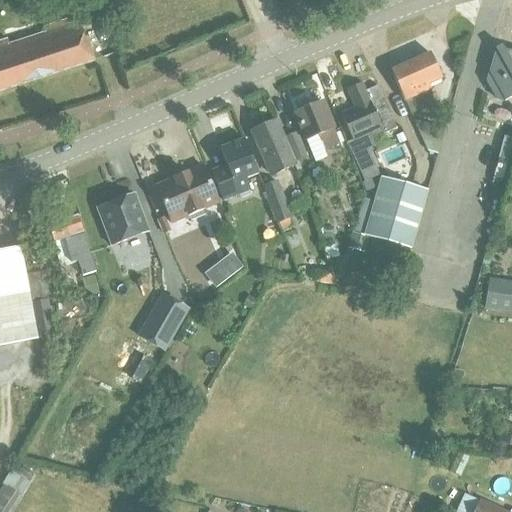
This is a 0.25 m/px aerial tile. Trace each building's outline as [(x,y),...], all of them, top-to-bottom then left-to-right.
[(0,91),(94,61),(84,32),(83,32),(80,22),(69,26),(67,21),(44,28),(46,34),(10,45),(8,40),(0,42),(0,91)] [(495,50),(488,74),(489,74),(486,82),(496,99),(505,102),(511,97),(511,53),(504,51),(501,46),(495,50)] [(391,72),(405,102),(412,115),(433,105),(430,90),(428,85),(441,79),(430,54),(391,72)] [(397,129),(377,87),(366,92),(362,84),(347,90),(355,108),(340,114),(352,141),(369,134),(371,140),(397,129)] [(295,113),(316,163),(328,158),(325,150),(340,144),(323,102),(295,113)] [(253,132),(272,176),(295,166),(275,122),(253,132)] [(286,138),(295,161),(307,156),(298,134),(286,138)] [(258,175),(245,140),(220,149),(228,170),(214,175),(213,171),(212,171),(223,202),(251,191),(247,180),(258,175)] [(159,194),(172,224),(219,204),(203,167),(174,179),(177,186),(159,194)] [(382,178),(375,202),(365,236),(410,250),(427,191),(382,178)] [(264,187),(279,223),(292,218),(277,182),(264,187)] [(135,195),(97,209),(111,247),(149,233),(135,195)] [(354,233),(365,236),(375,202),(364,199),(354,233)] [(78,263),(83,277),(96,273),(78,217),(48,226),(54,244),(64,241),(71,265),(78,263)] [(158,220),(164,234),(170,232),(164,218),(158,220)] [(347,249),(364,253),(368,238),(352,233),(347,249)] [(18,242),(0,245),(0,340),(36,333),(18,242)] [(323,249),(327,261),(340,257),(336,244),(323,249)] [(218,254),(227,275),(243,269),(235,247),(218,254)] [(149,257),(158,275),(173,268),(165,250),(149,257)] [(339,282),(338,267),(317,268),(318,283),(339,282)] [(511,283),(490,280),(486,309),(511,313),(511,283)] [(163,295),(146,323),(158,330),(150,344),(165,352),(189,310),(163,295)] [(85,315),(91,315),(90,302),(55,305),(56,325),(86,323),(85,315)] [(511,428),(503,426),(498,444),(511,447),(511,428)] [(0,511),(8,511),(19,496),(21,497),(33,475),(13,465),(2,486),(2,487),(0,490),(0,511)] [(475,511),(503,511),(481,501),(475,511)]
